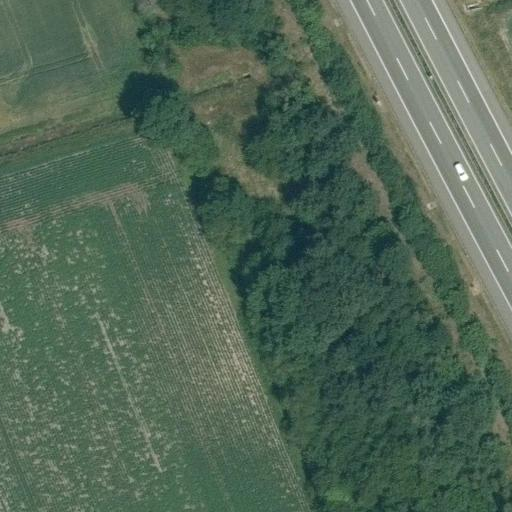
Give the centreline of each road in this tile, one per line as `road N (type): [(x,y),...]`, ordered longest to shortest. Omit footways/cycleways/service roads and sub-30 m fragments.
road 1 (motorway): [(365,0),(511,274)]
road 2 (motorway): [(511,184),(417,0)]
